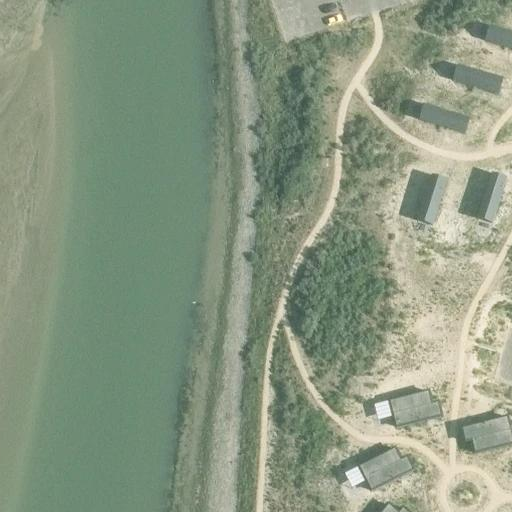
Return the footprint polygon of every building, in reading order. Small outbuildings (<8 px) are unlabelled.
[(484,41),(484,42),(511,51),(511,34),(489,27),(489,28),(493,29),(489,43),(484,41)] [(452,80),(452,81),(497,96),(502,80),(457,66),(457,67),(461,68),(457,82),(452,80)] [(419,120),(418,121),(464,136),(469,120),(423,106),(423,107),(427,108),(423,122),(419,120)] [(431,176),(416,222),(417,222),(419,218),(432,222),(431,227),(432,227),(446,181),(431,176)] [(490,176),(476,221),(477,222),(478,217),(492,221),(490,226),(491,226),(505,181),(490,176)] [(428,393),(389,403),(389,405),(392,404),(395,414),(392,415),(393,419),(395,430),(427,422),(426,418),(431,416),(432,421),(441,418),(438,405),(431,406),(428,393)] [(470,428),(461,430),(465,444),(471,442),(474,455),(511,444),(511,443),(510,444),(507,433),(510,433),(509,429),(506,418),(475,426),(476,431),(471,432),(470,428)] [(395,450),(358,468),(359,470),(362,468),(367,478),(364,479),(366,483),(371,493),(400,478),(398,474),(403,472),(405,476),(413,472),(406,459),(401,462),(395,450)]
